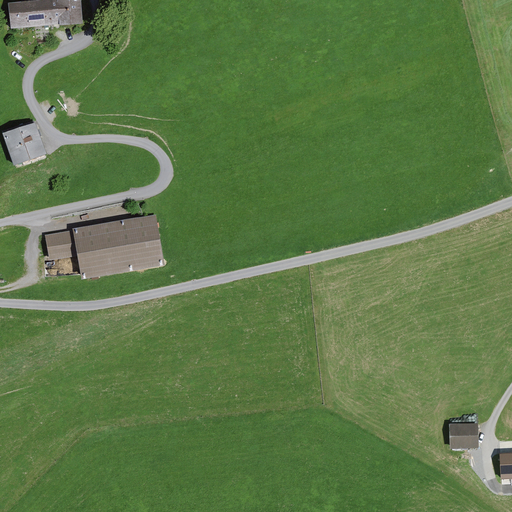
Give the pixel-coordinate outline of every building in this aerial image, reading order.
[(80,1),(9,8),(11,33),(60,28),(60,30),(82,28),(80,1)] [(37,120),(3,132),(14,164),(48,152),(37,120)] [(73,230),(45,234),(49,259),(80,254),(83,275),(165,262),(157,213),(72,227),(73,230)] [(478,422),(449,423),(450,448),(479,447),(478,422)] [(511,452),(499,453),(500,479),(511,478),(511,452)]
